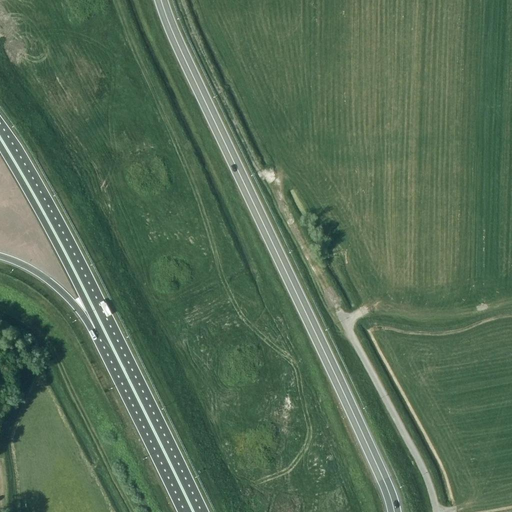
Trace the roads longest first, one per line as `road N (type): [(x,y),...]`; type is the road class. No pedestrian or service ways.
road 1 (trunk): [(161,0),(394,511)]
road 2 (trunk): [(103,328),(0,138)]
road 3 (unclassified): [(437,511),(423,469),(344,319)]
road 4 (trunk): [(192,511),(103,328)]
road 5 (track): [(277,177),(344,319)]
road 6 (trunk): [(0,257),(46,279),(103,328)]
